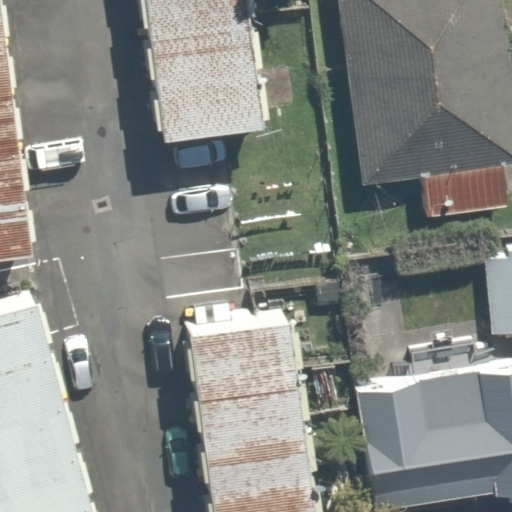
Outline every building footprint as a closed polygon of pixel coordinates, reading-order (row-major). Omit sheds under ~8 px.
[(0,0),(0,249),(41,244),(8,0),(0,0)] [(257,0),(145,0),(162,135),(273,121),(257,0)] [(339,0),(357,175),(419,169),(424,216),(496,208),(493,173),(510,171),(492,0),(339,0)] [(511,237),(481,240),(488,327),(511,324),(511,237)] [(100,511),(42,281),(0,291),(0,511),(100,511)] [(212,511),(335,511),(315,309),(194,322),(212,511)] [(511,351),(366,370),(382,504),(511,488),(511,351)]
